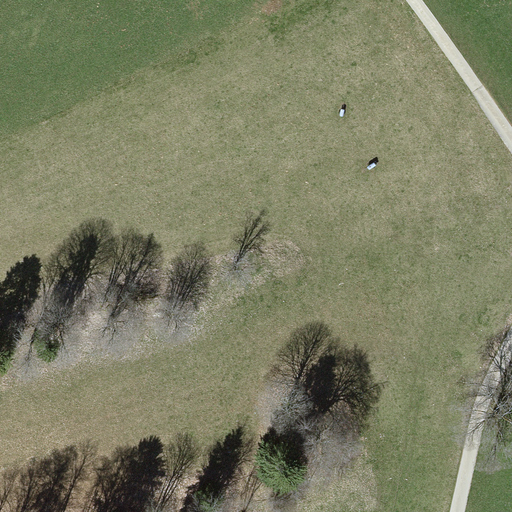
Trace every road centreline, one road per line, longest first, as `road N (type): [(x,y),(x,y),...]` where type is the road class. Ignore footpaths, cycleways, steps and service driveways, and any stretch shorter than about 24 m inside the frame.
road 1 (unclassified): [(458,511),(487,388),(511,340)]
road 2 (unclassified): [(511,139),(411,0)]
